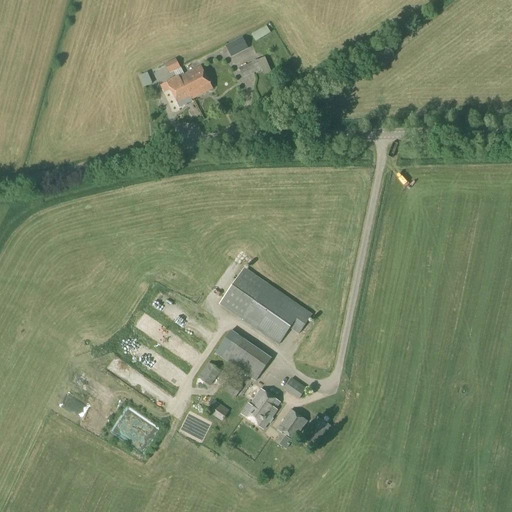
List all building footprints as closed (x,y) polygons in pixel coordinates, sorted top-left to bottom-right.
[(255,42),(270,33),(266,26),(251,35),(255,42)] [(231,58),(248,49),(242,37),(225,46),(231,58)] [(271,73),(265,57),(257,61),(257,60),(238,68),(243,79),(261,71),(264,76),(271,73)] [(183,75),(175,59),(164,64),(169,74),(173,72),(176,76),(165,81),(178,108),(191,102),(190,100),(193,98),(186,84),(187,82),(183,75)] [(186,84),(193,98),(212,89),(199,67),(183,75),(187,82),(186,84)] [(144,88),(152,84),(147,73),(139,76),(144,88)] [(241,100),(249,94),(245,88),(237,94),(241,100)] [(298,335),(310,317),(243,271),(219,305),(277,346),(288,330),(289,328),(298,335)] [(255,382),(271,359),(231,331),(215,354),(255,382)] [(107,365),(112,371),(122,362),(117,356),(107,365)] [(210,387),(221,371),(208,363),(198,378),(210,387)] [(234,399),(243,388),(230,378),(221,389),(234,399)] [(297,401),(305,390),(290,380),(283,391),(297,401)] [(274,410),(279,404),(260,391),(250,405),(248,403),(246,405),(247,405),(239,416),(262,431),(267,424),(268,425),(271,420),(270,420),(276,411),(274,410)] [(222,422),(229,411),(214,401),(206,412),(222,422)] [(294,441),(308,422),(291,410),(277,429),(294,441)] [(314,450),(331,427),(316,416),(299,439),(314,450)]
